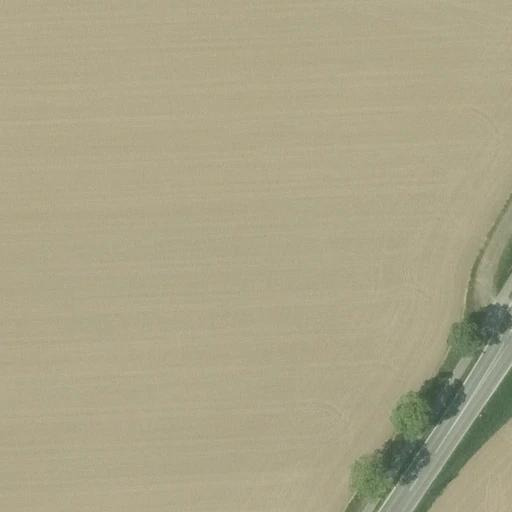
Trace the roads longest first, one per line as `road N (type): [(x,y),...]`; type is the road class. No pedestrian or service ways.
road 1 (secondary): [(395,511),(511,336)]
road 2 (track): [(511,232),(479,281),(487,322),(509,339)]
